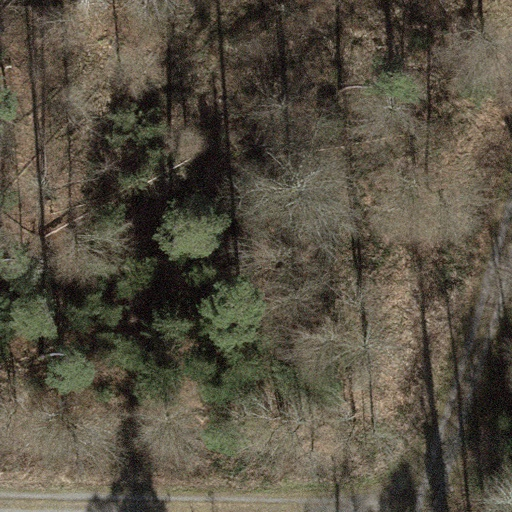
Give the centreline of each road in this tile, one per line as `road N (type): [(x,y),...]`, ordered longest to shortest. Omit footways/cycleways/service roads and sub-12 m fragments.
road 1 (track): [(0,495),(403,510)]
road 2 (track): [(403,510),(511,254)]
